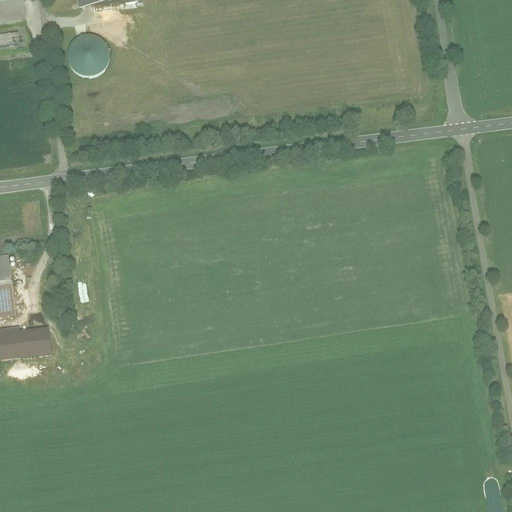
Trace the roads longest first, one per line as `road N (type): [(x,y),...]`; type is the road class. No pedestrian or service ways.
road 1 (tertiary): [(0,189),(460,131)]
road 2 (residential): [(460,131),(511,423)]
road 3 (residential): [(436,0),(460,131)]
